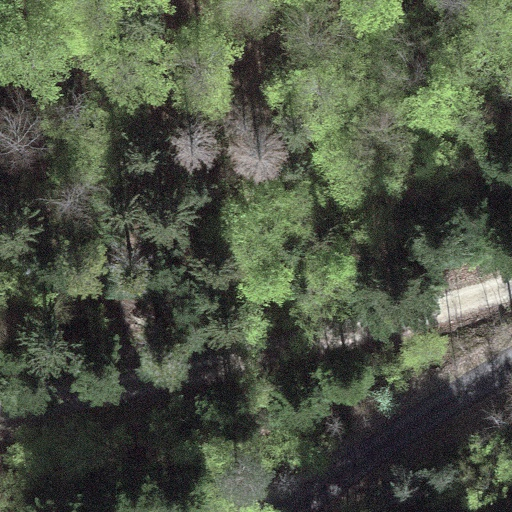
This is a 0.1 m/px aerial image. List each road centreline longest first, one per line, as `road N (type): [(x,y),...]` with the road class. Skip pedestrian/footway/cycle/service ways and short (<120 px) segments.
road 1 (track): [(0,399),(301,345),(511,282)]
road 2 (unclassified): [(511,360),(387,433),(285,511)]
